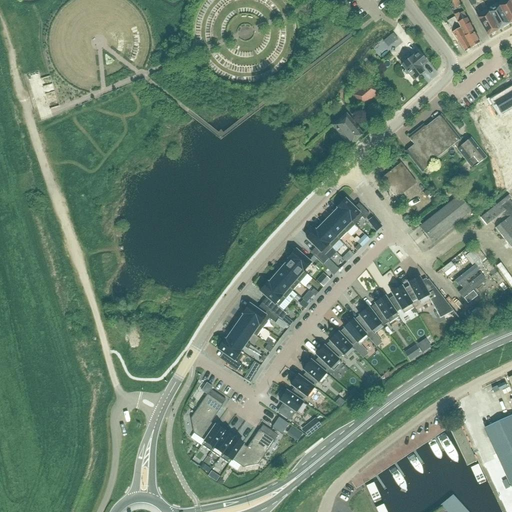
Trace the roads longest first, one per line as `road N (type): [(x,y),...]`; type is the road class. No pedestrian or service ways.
road 1 (track): [(122,402),(0,19)]
road 2 (residential): [(190,355),(256,398),(299,335),(396,233)]
road 3 (primary): [(299,474),(420,380),(511,333)]
road 4 (tertiary): [(190,355),(237,286),(346,170)]
road 5 (unclassified): [(323,511),(338,485),(381,448),(511,366)]
road 6 (unclassified): [(99,511),(113,471),(117,407),(138,400),(160,409)]
road 7 (tertiary): [(346,170),(451,67)]
